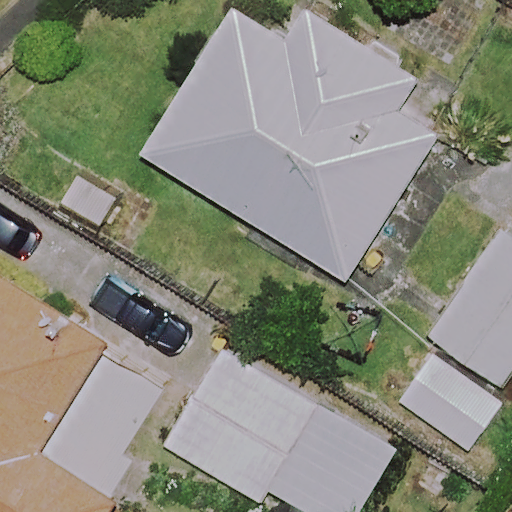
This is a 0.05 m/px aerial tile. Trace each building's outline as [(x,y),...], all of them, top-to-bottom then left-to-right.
[(464,98),(315,7),(296,38),(244,7),(157,149),(358,272),(464,98)] [(511,231),(442,329),(511,378),(511,231)] [(110,345),(0,274),(0,511),(118,511),(127,498),(45,447),(110,345)] [(174,443),(276,501),(296,511),(374,511),(411,447),(331,402),(229,345),(174,443)] [(511,403),(425,351),(399,395),(484,447),(511,403)]
